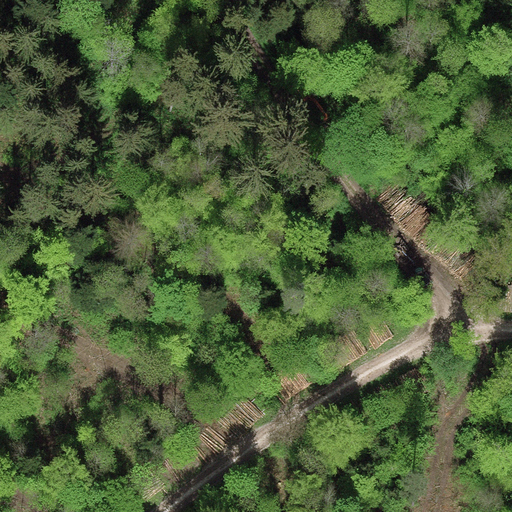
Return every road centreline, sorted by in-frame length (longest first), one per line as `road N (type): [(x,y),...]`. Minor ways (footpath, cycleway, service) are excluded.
road 1 (track): [(460,334),(358,202),(223,0)]
road 2 (track): [(511,330),(460,334),(410,350),(291,413),(161,511)]
